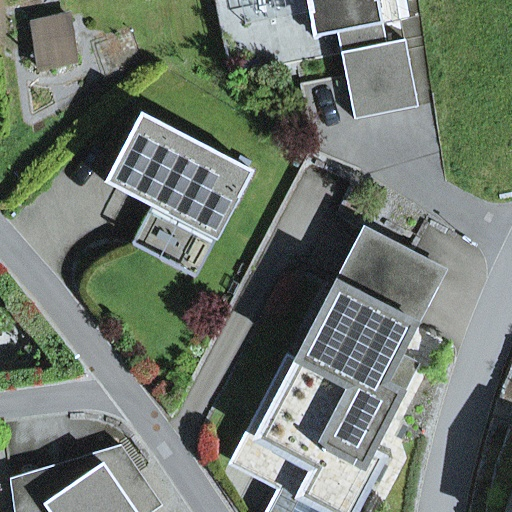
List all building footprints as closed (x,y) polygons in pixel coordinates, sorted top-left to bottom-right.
[(240,0),(245,24),(309,12),(306,0),(240,0)] [(405,41),(387,44),(378,0),(306,0),(309,12),(314,38),(338,34),(354,120),(418,108),(405,41)] [(33,24),(41,69),(77,63),(69,17),(33,24)] [(238,199),(253,172),(142,114),(105,183),(167,215),(172,206),(203,222),(220,189),(238,199)] [(220,189),(203,222),(172,206),(167,215),(216,241),(238,199),(220,189)] [(431,265),(365,231),(296,362),(312,370),(306,383),(300,393),(284,385),(247,457),(305,487),(298,500),(320,511),(358,511),(386,458),(373,451),(396,406),(403,393),(385,384),(400,356),(416,325),(403,318),(431,265)] [(489,268),(455,259),(438,323),(472,332),(489,268)] [(403,393),(418,365),(400,356),(385,384),(403,393)] [(305,487),(247,457),(284,385),(300,393),(306,383),(312,370),(296,362),(286,357),(230,466),(276,490),(264,511),(292,511),(298,500),(305,487)] [(15,511),(48,511),(44,505),(123,451),(120,447),(11,480),(15,511)] [(44,505),(48,511),(154,511),(163,506),(124,450),(123,451),(44,505)]
